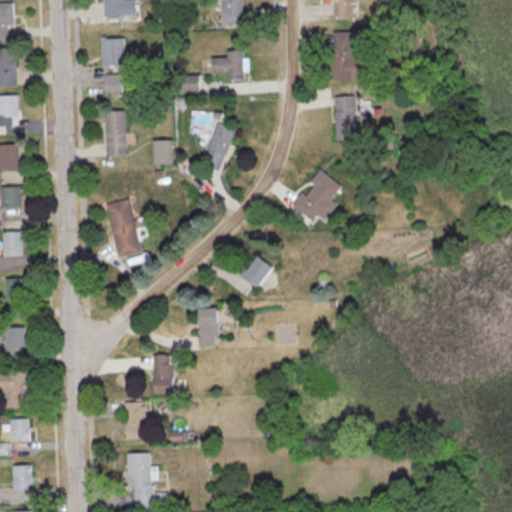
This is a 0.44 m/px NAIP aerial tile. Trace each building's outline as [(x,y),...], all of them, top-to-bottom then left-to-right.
[(103,0),(104,15),(137,14),(136,0),(103,0)] [(220,0),(221,25),(245,24),(244,0),(220,0)] [(0,39),(8,39),(8,23),(15,23),(14,1),(0,1),(0,39)] [(362,79),(362,32),(338,32),(338,79),(362,79)] [(125,37),(102,37),(102,64),(126,64),(125,37)] [(0,85),(17,85),(16,46),(0,46),(0,85)] [(244,49),(228,49),(228,56),(213,56),(213,71),(229,71),(229,82),(250,81),(249,57),(244,57),(244,49)] [(122,73),(105,73),(105,91),(123,90),(122,73)] [(0,94),(0,125),(19,125),(18,94),(0,94)] [(340,96),(341,134),(363,133),(361,95),(340,96)] [(125,109),(104,110),(106,155),(127,155),(125,109)] [(237,127),(218,120),(203,161),(223,168),(233,144),(231,143),(237,127)] [(174,162),(174,139),(154,139),(154,163),(174,162)] [(0,142),(0,172),(19,172),(18,142),(0,142)] [(347,186),(327,169),(317,181),(321,184),(310,196),(305,191),(295,201),(318,222),(325,214),(330,218),(342,204),(336,199),(347,186)] [(1,185),(2,207),(21,206),(21,185),(1,185)] [(141,252),(131,198),(107,203),(118,256),(141,252)] [(23,230),(3,231),(3,255),(23,255),(23,230)] [(243,276),(261,288),(275,266),(256,254),(243,276)] [(6,277),(6,301),(21,301),(21,277),(6,277)] [(27,328),(6,327),(5,357),(29,357),(29,348),(26,348),(27,328)] [(22,391),(27,391),(27,369),(0,369),(0,397),(0,408),(22,407),(22,391)] [(30,440),(29,417),(10,417),(11,440),(30,440)] [(133,453),(134,487),(140,487),(141,508),(159,508),(157,453),(133,453)] [(14,489),(33,488),(32,463),(13,464),(14,489)]
